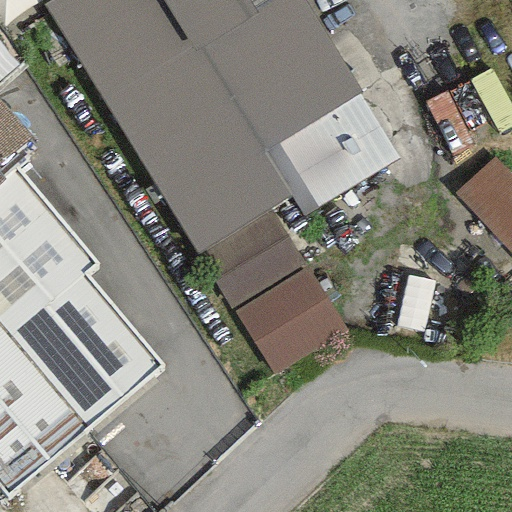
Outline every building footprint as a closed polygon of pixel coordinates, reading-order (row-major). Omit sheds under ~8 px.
[(0,0),(0,15),(3,22),(48,0),(0,0)] [(301,0),(60,0),(45,9),(269,379),(345,332),(286,234),(401,164),(301,0)] [(0,173),(30,149),(0,112),(0,173)] [(511,255),(511,177),(496,161),(457,198),(511,255)] [(16,174),(0,187),(0,497),(5,504),(163,373),(88,281),(101,269),(16,174)]
